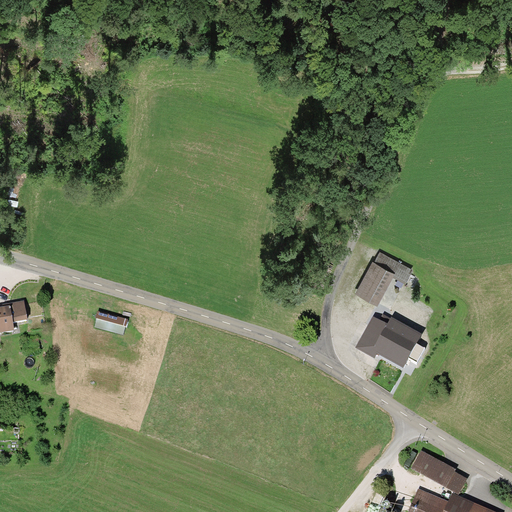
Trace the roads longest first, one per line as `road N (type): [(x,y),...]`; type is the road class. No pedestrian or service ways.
road 1 (unclassified): [(0,255),(269,336),(511,481)]
road 2 (track): [(317,359),(336,280),(437,53),(446,0)]
